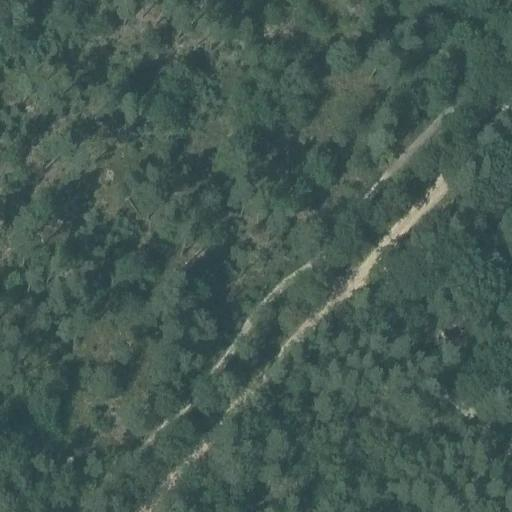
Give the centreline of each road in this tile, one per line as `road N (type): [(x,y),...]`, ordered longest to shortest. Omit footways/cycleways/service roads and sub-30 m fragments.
road 1 (track): [(511,102),(141,511)]
road 2 (track): [(92,511),(213,376),(251,317),(313,264)]
road 3 (track): [(313,264),(511,48)]
road 4 (track): [(313,264),(511,450)]
road 5 (track): [(511,408),(361,269)]
